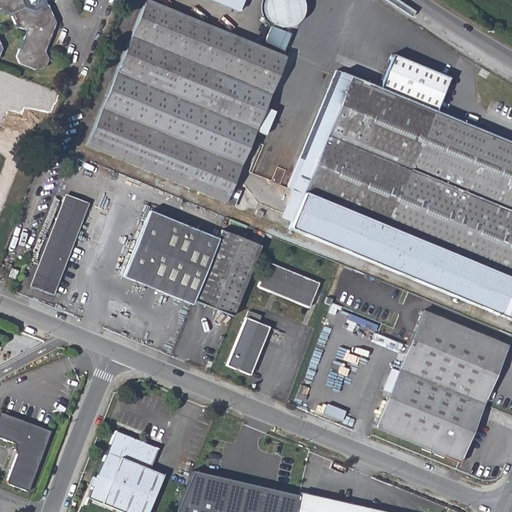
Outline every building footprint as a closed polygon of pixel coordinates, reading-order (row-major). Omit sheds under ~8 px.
[(0,0),(0,59),(3,52),(0,43),(0,10),(1,10),(11,14),(15,26),(26,30),(17,55),(21,65),(39,71),(46,69),(49,62),(45,51),(54,26),(43,0),(0,0)] [(144,0),(85,145),(224,204),(285,56),(147,0),(144,0)] [(214,0),(238,10),(242,0),(214,0)] [(274,25),(271,24),(264,41),(283,49),(290,32),(282,29),(284,25),(288,25),(292,24),(296,22),(299,19),(301,15),(303,12),(304,8),(304,4),(302,0),(265,0),(265,4),(265,7),(266,12),(267,15),(270,19),(273,22),(275,23),(274,25)] [(289,228),(431,287),(450,295),(459,299),(486,310),(510,320),(511,320),(511,142),(447,116),(461,82),(404,59),(390,92),(353,77),(289,228)] [(32,286),(52,293),(87,204),(66,197),(32,286)] [(191,300),(232,316),(262,247),(223,230),(220,238),(152,210),(126,276),(190,302),(191,300)] [(319,283),(268,263),(258,287),(309,307),(319,283)] [(9,277),(15,280),(19,270),(12,268),(9,277)] [(429,293),(448,300),(450,295),(431,287),(429,293)] [(457,304),(484,316),(486,310),(459,299),(457,304)] [(374,428),(459,462),(507,346),(422,310),(374,428)] [(225,365),(249,374),(269,327),(258,323),(260,316),(248,311),(225,365)] [(48,430),(0,412),(0,442),(18,448),(5,483),(10,488),(27,493),(48,430)] [(89,497),(128,511),(148,511),(164,474),(150,468),(159,446),(117,428),(89,497)] [(293,511),(297,498),(190,473),(174,511),(293,511)] [(293,511),(381,511),(299,493),(297,498),(293,511)]
